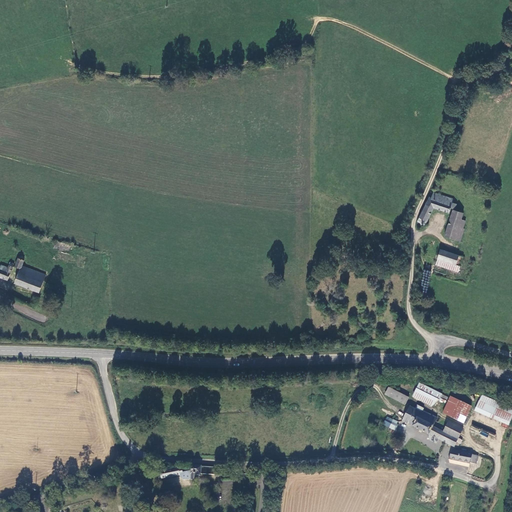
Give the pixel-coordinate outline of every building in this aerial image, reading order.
[(454,211),(455,208),(456,205),(452,203),(453,200),(433,193),(431,198),(429,198),(417,221),(420,225),(424,227),(433,209),(448,213),(450,209),(452,210),(444,236),(454,240),(458,228),(462,229),(464,221),(461,220),(463,214),(462,213),(462,212),(459,211),(459,212),(454,211)] [(463,229),(462,229),(458,228),(454,240),(459,242),(463,229)] [(71,248),(58,245),(56,250),(69,254),(71,248)] [(440,250),(437,259),(456,265),(458,256),(440,250)] [(14,282),(39,292),(45,276),(22,266),(24,261),(18,259),(15,267),(20,269),(14,282)] [(456,265),(437,259),(436,265),(459,272),(460,266),(459,266),(456,265)] [(12,268),(8,267),(8,268),(1,265),(0,268),(0,278),(7,281),(12,268)] [(440,394),(417,383),(411,394),(431,404),(437,400),(440,394)] [(407,397),(388,388),(385,394),(404,404),(407,397)] [(511,414),(511,412),(480,397),(475,407),(508,423),(511,414)] [(441,413),(450,417),(458,402),(448,398),(441,413)] [(458,402),(450,417),(462,423),(470,408),(458,402)] [(402,421),(453,447),(455,444),(457,444),(457,443),(459,444),(461,441),(458,440),(459,439),(458,438),(462,430),(447,423),(443,431),(432,426),(436,418),(422,412),(421,413),(409,407),(402,421)] [(387,416),(383,425),(395,430),(399,421),(387,416)] [(471,454),(452,450),(449,458),(469,464),(469,463),(476,464),(478,457),(471,455),(471,454)] [(192,465),(191,479),(199,480),(199,476),(201,476),(202,467),(202,466),(192,465)] [(179,475),(181,476),(179,467),(160,471),(161,479),(179,475)] [(188,480),(190,479),(191,471),(183,472),(182,467),(179,467),(181,476),(185,479),(188,480)]
